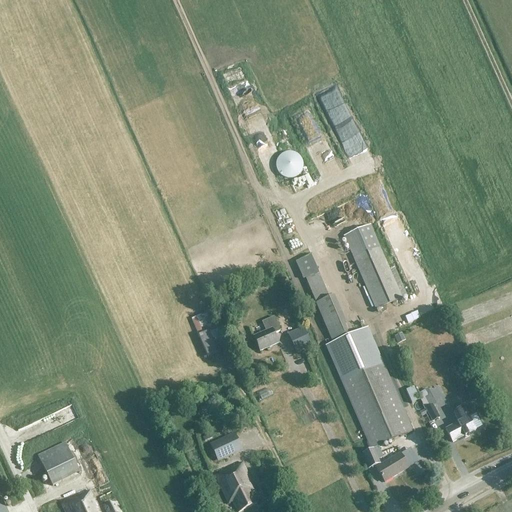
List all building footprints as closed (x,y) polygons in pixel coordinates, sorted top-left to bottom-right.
[(339,83),(323,91),(355,160),(372,152),(339,83)] [(296,170),(303,157),(285,148),(276,164),(288,171),(290,167),(296,170)] [(368,173),(382,211),(397,206),(383,167),(368,173)] [(338,184),(337,181),(332,183),(335,191),(340,189),(341,193),(357,187),(354,179),(338,184)] [(318,206),(331,201),(330,196),(316,201),(318,206)] [(342,216),(367,207),(364,199),(339,208),(342,216)] [(389,220),(401,248),(413,243),(400,215),(389,220)] [(344,237),(376,311),(406,298),(394,267),(389,270),(370,226),(344,237)] [(325,241),(329,250),(337,247),(333,238),(325,241)] [(283,297),(286,305),(294,302),(291,294),(283,297)] [(190,320),(207,358),(227,350),(217,327),(215,328),(208,312),(190,320)] [(511,312),(499,317),(504,332),(511,329),(511,312)] [(274,334),(280,332),(274,317),(262,323),(266,332),(254,338),(260,352),(278,344),(274,334)] [(483,338),(502,332),(498,321),(480,327),(483,338)] [(367,328),(326,346),(371,450),(412,432),(367,328)] [(288,335),(296,353),(311,346),(303,329),(288,335)] [(395,343),(391,333),(382,337),(386,346),(395,343)] [(398,345),(405,341),(401,334),(394,337),(398,345)] [(231,340),(235,349),(246,344),(242,335),(231,340)] [(403,368),(398,356),(390,359),(395,371),(403,368)] [(19,391),(26,407),(77,384),(70,369),(19,391)] [(22,405),(22,397),(13,398),(13,406),(22,405)] [(56,408),(59,418),(81,410),(78,401),(56,408)] [(426,410),(432,422),(439,418),(433,406),(426,410)] [(453,413),(458,423),(446,430),(452,443),(475,431),(468,418),(462,408),(453,413)] [(234,434),(209,445),(218,463),(243,451),(234,434)] [(79,474),(64,443),(37,457),(52,487),(79,474)] [(369,469),(380,464),(374,449),(362,454),(369,469)] [(384,483),(408,468),(400,454),(376,469),(384,483)] [(255,491),(242,464),(214,476),(228,504),(232,502),(237,511),(240,511),(257,504),(252,493),(255,491)] [(411,486),(415,494),(428,488),(424,480),(411,486)] [(99,511),(90,491),(60,504),(64,511),(99,511)] [(120,511),(115,500),(103,506),(105,511),(120,511)]
